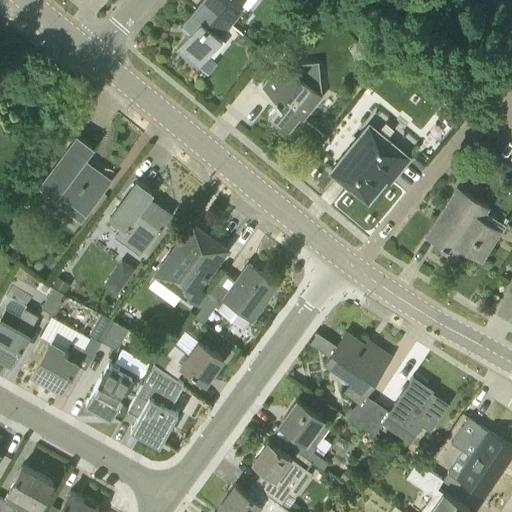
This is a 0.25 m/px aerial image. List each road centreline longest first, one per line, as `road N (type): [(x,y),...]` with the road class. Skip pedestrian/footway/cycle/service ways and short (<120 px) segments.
road 1 (tertiary): [(343,260),(86,46)]
road 2 (residential): [(157,495),(343,260)]
road 3 (tertiary): [(511,363),(343,260)]
road 4 (residential): [(157,495),(0,402)]
